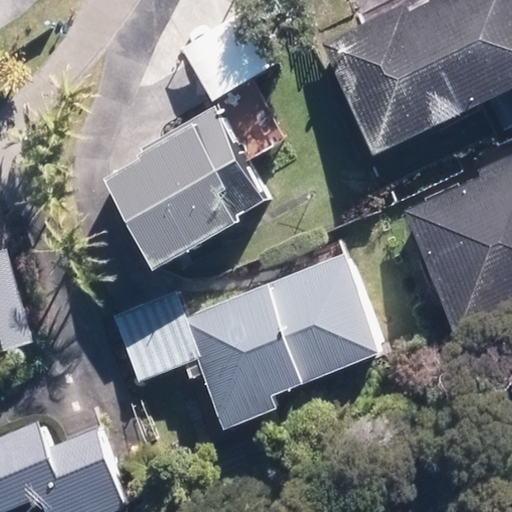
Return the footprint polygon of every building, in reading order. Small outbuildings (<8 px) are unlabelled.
[(416,1),(333,42),(391,158),(511,97),(511,0),(432,0),(419,7),(416,1)] [(263,8),(200,45),(229,95),(292,59),(263,8)] [(234,102),(122,156),(175,265),(287,210),(234,102)] [(511,157),(415,201),(475,335),(511,318),(511,157)] [(409,352),(364,246),(202,314),(187,279),(115,309),(147,383),(209,357),(237,424),(409,352)] [(0,348),(49,332),(41,308),(23,313),(8,265),(0,267),(0,348)] [(0,511),(120,511),(144,501),(109,422),(62,443),(49,416),(0,437),(0,511)]
